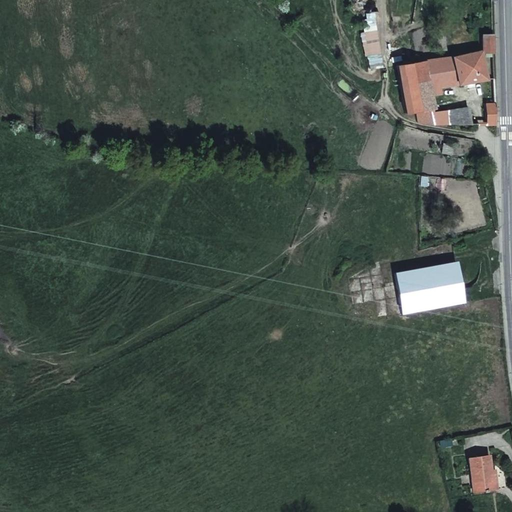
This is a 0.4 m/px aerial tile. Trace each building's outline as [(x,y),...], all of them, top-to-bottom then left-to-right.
[(374,0),(359,0),(361,14),(376,13),(374,0)] [(492,52),(492,35),(481,35),(481,52),(492,52)] [(449,58),(414,64),(397,67),(405,113),(415,111),(429,109),(433,108),(431,95),(440,93),(439,87),(485,79),(479,52),(449,58)] [(377,56),(366,58),(367,72),(378,70),(377,56)] [(495,124),(494,105),(484,105),(485,125),(495,124)] [(433,112),(433,108),(429,109),(431,125),(471,125),(468,107),(433,112)] [(429,109),(415,111),(417,124),(431,125),(429,109)] [(400,313),(462,302),(455,261),(393,272),(400,313)] [(473,493),(493,490),(490,474),(488,457),(468,460),(473,493)]
